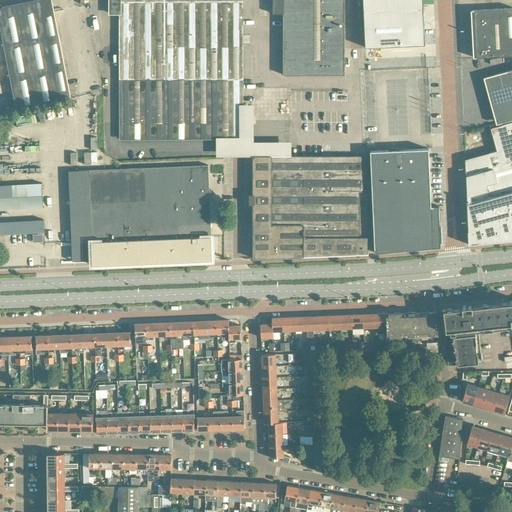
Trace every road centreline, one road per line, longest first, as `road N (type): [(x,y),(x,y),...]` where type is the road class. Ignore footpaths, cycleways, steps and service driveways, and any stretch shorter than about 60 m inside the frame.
road 1 (secondary): [(455,263),(0,285)]
road 2 (unknown): [(107,0),(120,144),(250,148),(264,78)]
road 3 (secondary): [(0,301),(278,290)]
road 4 (unclassified): [(455,263),(442,0)]
road 5 (residential): [(251,311),(511,291)]
road 6 (unknown): [(69,0),(75,90),(54,189),(44,219),(11,235)]
road 7 (residential): [(0,321),(251,311)]
road 8 (unclassified): [(428,497),(268,470),(258,456)]
road 9 (secondary): [(350,289),(511,274)]
road 10 (residential): [(21,440),(182,443)]
road 11 (unclassified): [(258,456),(251,311)]
